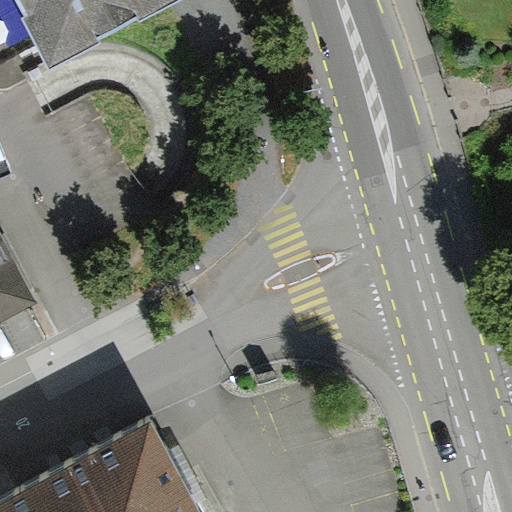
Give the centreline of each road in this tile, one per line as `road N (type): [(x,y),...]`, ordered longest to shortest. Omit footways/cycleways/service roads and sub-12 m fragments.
road 1 (residential): [(0,428),(409,222)]
road 2 (unknown): [(108,372),(0,150)]
road 3 (primary): [(473,447),(409,222)]
road 4 (primary): [(409,222),(339,0)]
